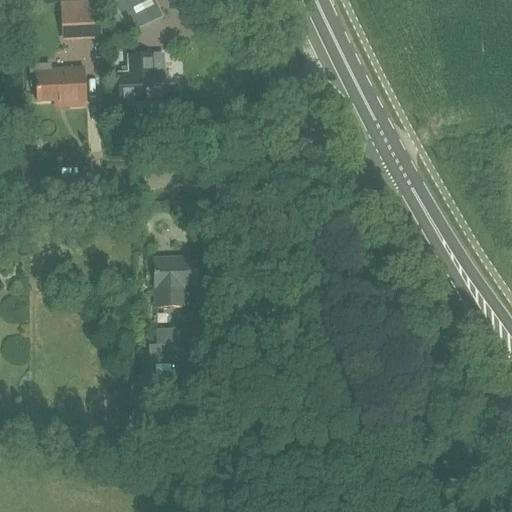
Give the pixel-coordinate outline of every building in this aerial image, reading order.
[(154,0),(100,0),(105,11),(116,6),(130,34),(164,18),(154,0)] [(101,39),(100,2),(61,4),(63,39),(101,39)] [(152,55),(128,56),(128,67),(122,67),(123,73),(119,73),(120,100),(142,99),(142,102),(178,100),(177,84),(165,85),(164,71),(152,72),(152,55)] [(36,87),(37,102),(65,100),(65,106),(85,105),(83,67),(52,69),(52,65),(31,66),(32,87),(36,87)] [(156,287),(156,305),(185,304),(184,286),(198,286),(197,257),(154,258),(155,287),(156,287)] [(149,344),(150,364),(184,362),(184,346),(186,346),(185,328),(156,329),(157,344),(149,344)]
